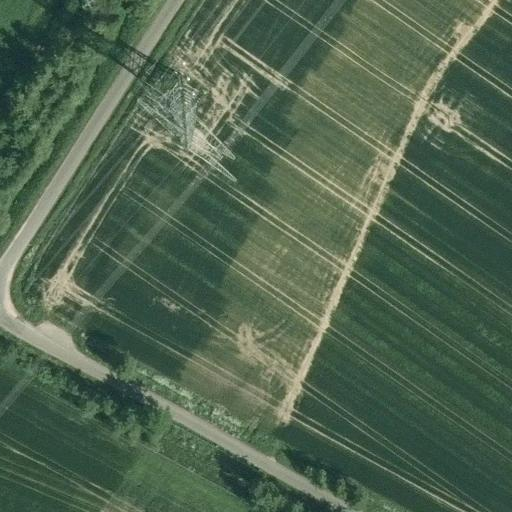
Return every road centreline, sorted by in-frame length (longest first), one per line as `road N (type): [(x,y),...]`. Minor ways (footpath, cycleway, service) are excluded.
road 1 (unclassified): [(370,511),(0,302)]
road 2 (unclassified): [(0,261),(162,0)]
